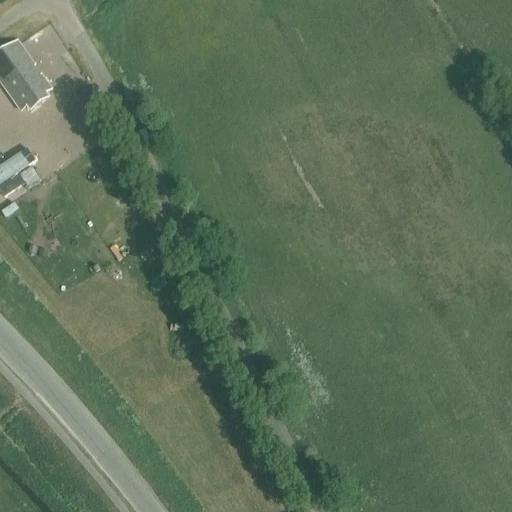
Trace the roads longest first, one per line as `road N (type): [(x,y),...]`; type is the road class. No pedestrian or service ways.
road 1 (unclassified): [(58,0),(169,208),(314,511)]
road 2 (unclassified): [(150,511),(0,336)]
